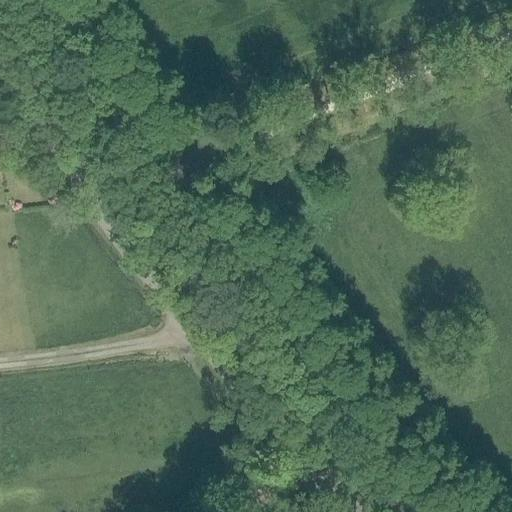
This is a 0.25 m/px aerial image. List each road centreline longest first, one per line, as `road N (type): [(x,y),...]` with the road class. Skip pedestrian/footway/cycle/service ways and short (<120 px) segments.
road 1 (unclassified): [(349,511),(94,205),(0,57)]
road 2 (track): [(204,158),(467,511)]
road 3 (track): [(204,158),(511,35)]
road 4 (unknown): [(119,190),(0,5)]
road 5 (track): [(197,337),(0,365)]
road 6 (unknown): [(197,337),(194,285),(119,190)]
road 7 (track): [(168,511),(199,493),(271,421)]
